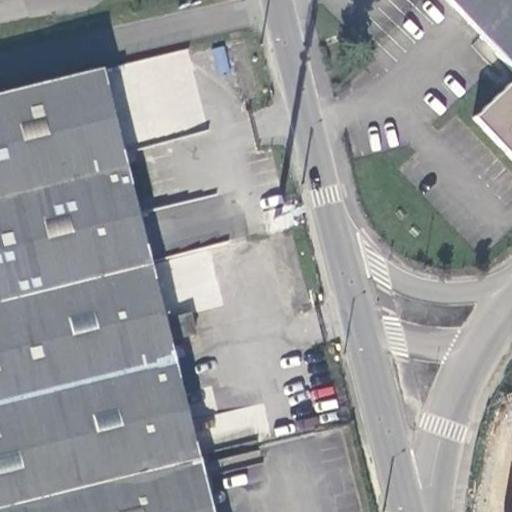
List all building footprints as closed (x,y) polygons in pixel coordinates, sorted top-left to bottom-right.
[(511,84),(472,123),(511,164),(511,0),(440,0),(511,74),(511,84)] [(186,53),(171,56),(175,73),(190,69),(186,53)] [(108,109),(99,72),(0,97),(0,510),(197,460),(108,109)] [(168,315),(172,338),(195,334),(191,311),(168,315)] [(210,511),(197,460),(0,510),(0,511),(210,511)]
